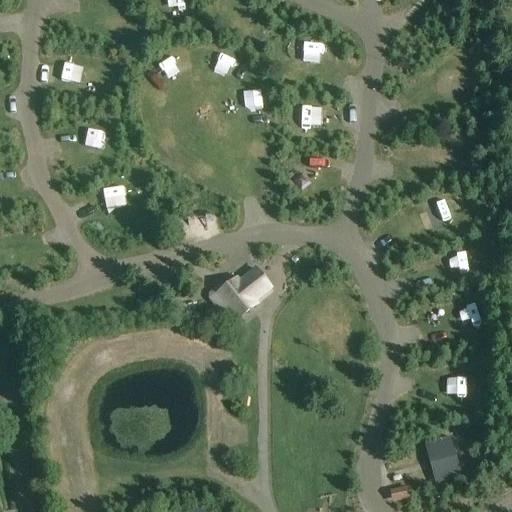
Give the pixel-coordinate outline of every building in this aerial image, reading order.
[(291,60),(313,51),(309,42),(287,51),(291,60)] [(447,72),(451,91),(470,87),(467,68),(447,72)] [(433,147),(438,167),(459,162),(453,142),(433,147)] [(208,295),(208,301),(225,321),(230,317),(236,324),(258,306),(237,280),(224,291),(220,286),(208,295)] [(439,484),(467,477),(456,435),(429,442),(439,484)] [(408,489),(399,491),(402,503),(411,501),(408,489)]
